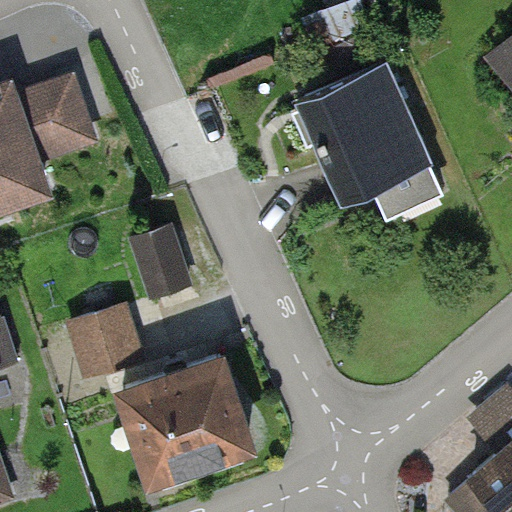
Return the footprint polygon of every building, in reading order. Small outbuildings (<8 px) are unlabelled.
[(511,39),(496,53),(511,71),(511,39)] [(399,57),(313,97),(356,190),(388,176),(403,208),(446,188),(431,156),(442,150),(399,57)] [(20,88),(14,69),(0,73),(0,188),(48,172),(40,151),(96,132),(74,69),(20,88)] [(158,287),(201,270),(178,211),(135,228),(158,287)] [(131,296),(70,316),(88,367),(148,346),(131,296)] [(0,328),(0,378),(15,373),(0,328)] [(237,344),(124,383),(153,469),(267,431),(237,344)] [(511,511),(511,425),(455,474),(487,511),(511,511)]
